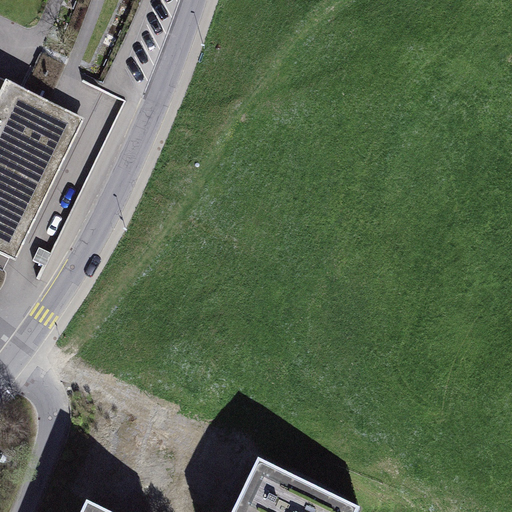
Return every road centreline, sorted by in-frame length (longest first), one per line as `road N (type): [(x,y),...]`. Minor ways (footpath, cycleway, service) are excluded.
road 1 (residential): [(22,347),(91,244),(195,0)]
road 2 (residential): [(10,361),(49,398),(59,439),(30,511)]
